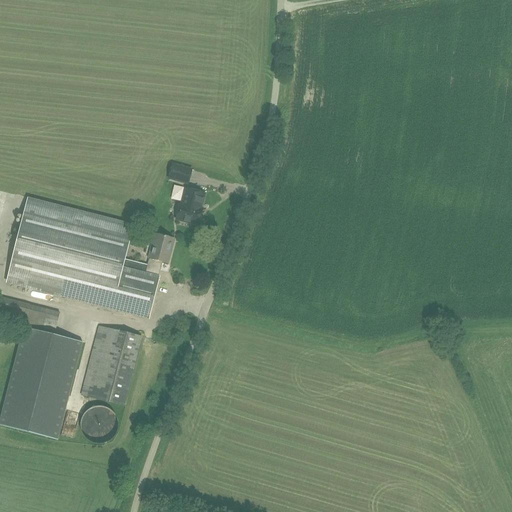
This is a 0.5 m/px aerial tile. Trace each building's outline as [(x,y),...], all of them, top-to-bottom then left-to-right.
[(188,184),(192,170),(172,165),(169,178),(188,184)] [(204,194),(186,189),(182,204),(180,204),(176,219),(191,223),(191,224),(196,225),(199,223),(200,219),(199,219),(202,209),(199,209),(200,205),(201,205),(204,194)] [(147,265),(126,259),(134,225),(28,198),(7,281),(28,287),(145,317),(149,318),(163,263),(169,264),(175,240),(155,235),(147,265)] [(0,317),(25,324),(56,331),(60,313),(0,298),(0,317)] [(100,327),(82,395),(124,406),(142,338),(100,327)] [(0,425),(58,440),(83,343),(24,328),(0,421),(0,425)] [(99,445),(101,445),(104,445),(106,444),(108,443),(111,442),(112,441),(113,441),(115,439),(115,438),(117,437),(117,435),(118,433),(119,431),(119,430),(120,429),(120,428),(120,426),(120,425),(120,424),(119,422),(119,420),(118,418),(117,417),(117,415),(116,414),(115,414),(114,412),(113,411),(112,410),(110,409),(109,408),(108,408),(106,407),(104,407),(103,407),(101,406),(100,406),(98,407),(96,407),(94,407),(93,408),(92,408),(90,410),(89,410),(88,411),(87,412),(86,413),(84,415),(83,416),(83,417),(82,418),(82,420),(82,421),(81,422),(81,424),(81,425),(81,427),(81,428),(81,430),(82,431),(82,432),(82,433),(83,434),(83,435),(84,436),(85,438),(86,439),(87,440),(89,441),(91,443),(92,443),(94,444),(96,445),(98,445),(99,445)]
